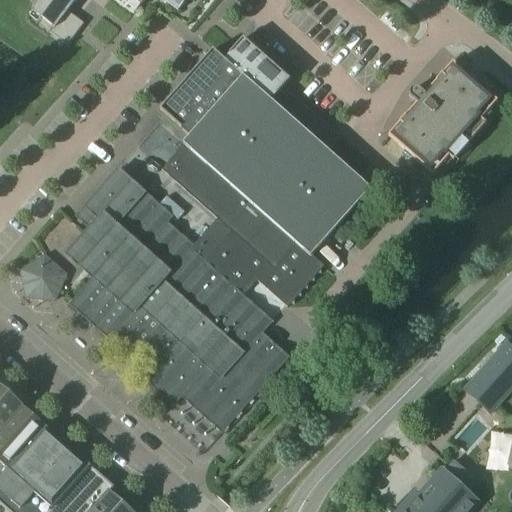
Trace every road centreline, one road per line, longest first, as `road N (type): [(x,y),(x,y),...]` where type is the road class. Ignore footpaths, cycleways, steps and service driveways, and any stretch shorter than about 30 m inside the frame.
road 1 (tertiary): [(298,511),(511,290)]
road 2 (tertiary): [(195,511),(0,323)]
road 3 (residential): [(0,220),(180,35)]
